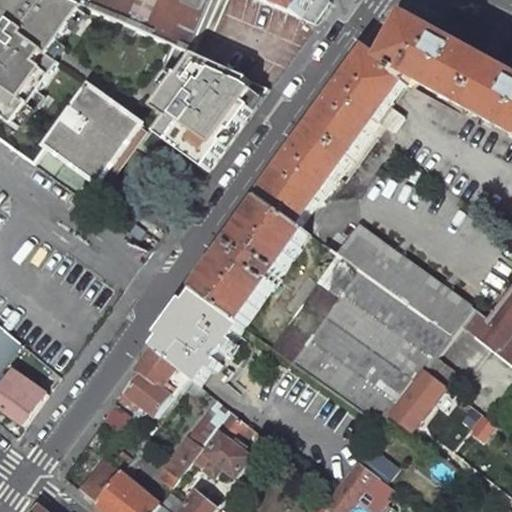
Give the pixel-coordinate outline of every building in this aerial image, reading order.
[(0,118),(14,128),(58,66),(48,58),(84,9),(61,0),(3,0),(0,5),(0,118)] [(61,0),(84,9),(88,11),(93,0),(61,0)] [(93,0),(88,11),(195,55),(219,0),(93,0)] [(333,0),(256,0),(317,26),(318,27),(334,5),(333,0)] [(370,54),(410,83),(413,82),(417,84),(464,108),(469,112),(497,69),(416,23),(386,30),(370,54)] [(370,54),(313,131),(355,160),(381,123),(392,109),(408,87),(410,83),(370,54)] [(176,124),(163,138),(210,174),(265,100),(271,92),(199,61),(158,113),(176,124)] [(469,112),(511,135),(511,77),(497,69),(469,112)] [(149,128),(93,86),(47,146),(104,188),(149,128)] [(395,134),(405,119),(392,109),(381,123),(395,134)] [(313,131),(264,202),(267,205),(304,231),(306,228),(325,202),(355,160),(313,131)] [(304,231),(267,205),(258,217),(200,297),(246,329),(263,305),(312,237),(304,231)] [(476,310),(347,218),(326,247),(339,256),(454,339),(456,340),(465,329),(476,338),(490,321),(476,310)] [(454,339),(339,256),(320,283),(342,299),(296,365),(385,431),(387,428),(394,420),(429,374),(456,340),(454,339)] [(342,299),(320,283),(274,349),(296,365),(342,299)] [(511,337),(511,291),(490,321),(476,338),(493,353),(511,366),(511,340),(511,339),(511,337)] [(200,297),(196,295),(156,350),(193,381),(203,389),(220,364),(241,336),(246,329),(200,297)] [(0,379),(26,348),(0,326),(0,379)] [(193,381),(156,350),(125,393),(158,417),(173,397),(157,385),(164,376),(185,391),(193,381)] [(50,396),(12,370),(0,386),(0,409),(27,428),(50,396)] [(441,384),(429,374),(394,420),(413,434),(448,389),(441,384)] [(504,433),(472,408),(458,426),(490,451),(504,433)] [(205,451),(196,464),(211,475),(219,464),(240,479),(254,460),(237,446),(250,428),(234,414),(205,451)] [(413,434),(394,420),(387,428),(410,446),(417,438),(413,434)] [(258,435),(251,445),(265,456),(273,447),(258,435)] [(205,451),(190,438),(161,476),(176,489),(196,464),(205,451)] [(395,465),(372,447),(359,464),(382,482),(395,465)] [(124,475),(107,462),(84,494),(100,508),(108,498),(121,480),(124,475)] [(382,482),(359,464),(334,498),(326,509),(329,511),(379,511),(395,492),(382,482)] [(159,511),(164,506),(124,475),(121,480),(108,498),(100,508),(105,511),(159,511)] [(164,506),(159,511),(176,511),(183,504),(173,495),(164,506)] [(220,511),(201,495),(187,511),(220,511)]
